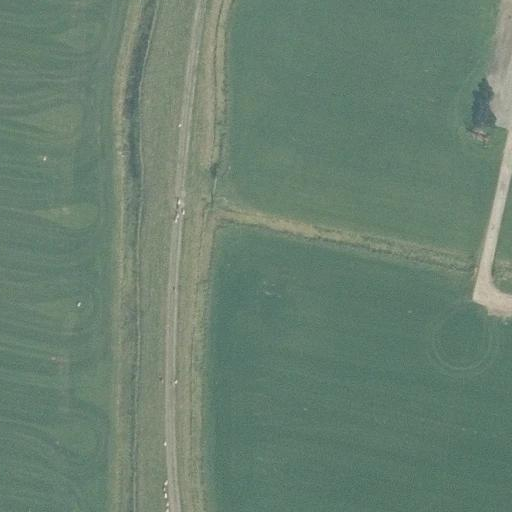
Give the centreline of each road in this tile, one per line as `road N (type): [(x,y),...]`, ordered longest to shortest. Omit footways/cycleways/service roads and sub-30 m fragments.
road 1 (track): [(174,511),(172,298),(201,0)]
road 2 (track): [(511,143),(480,295),(511,301)]
